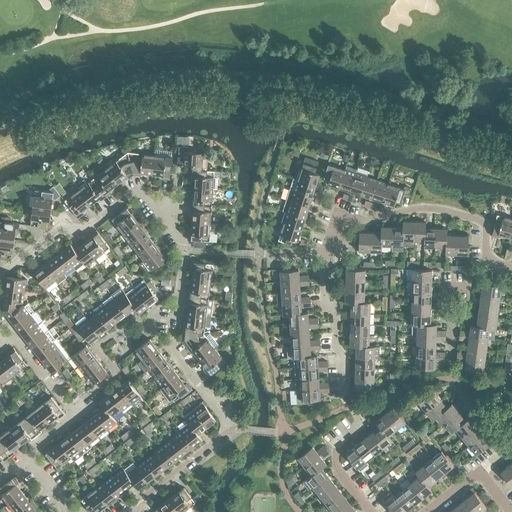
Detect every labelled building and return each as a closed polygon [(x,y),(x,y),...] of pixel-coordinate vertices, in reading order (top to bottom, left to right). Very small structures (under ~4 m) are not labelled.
[(176,135),(176,143),(189,144),(190,136),(176,135)] [(202,170),(207,170),(208,158),(203,158),(203,152),(187,151),(187,146),(179,145),(178,163),(193,164),(192,170),(202,170)] [(151,173),(154,155),(131,152),(132,147),(128,147),(128,151),(134,174),(141,175),(141,172),(151,173)] [(322,149),(319,156),(327,159),(330,152),(322,149)] [(128,151),(106,168),(117,183),(126,176),(128,178),(134,174),(128,151)] [(172,157),(154,155),(151,173),(163,175),(162,178),(169,179),(172,157)] [(297,169),(298,167),(297,167),(293,178),(316,185),(319,174),(315,173),(318,161),(305,157),(301,170),(297,169)] [(339,187),(345,169),(328,164),(324,177),(329,179),(328,183),(339,187)] [(345,169),(339,187),(350,191),(356,173),(357,169),(346,165),(345,169)] [(106,168),(92,178),(106,196),(111,192),(109,189),(117,183),(106,168)] [(202,170),(192,170),(192,176),(195,176),(194,187),(217,188),(218,178),(214,178),(214,170),(207,170),(202,170)] [(356,173),(350,191),(361,194),(367,176),(356,173)] [(367,176),(361,194),(372,198),(377,180),(367,176)] [(92,178),(79,189),(90,204),(99,197),(101,200),(106,196),(92,178)] [(316,185),(293,178),(289,189),(294,190),(312,196),(316,197),(317,192),(314,191),(316,185)] [(388,183),(377,180),(372,198),(382,201),(388,183)] [(403,188),(388,183),(382,201),(394,205),(395,200),(401,202),(404,194),(408,195),(410,187),(404,185),(403,188)] [(35,189),(32,207),(51,209),(53,199),(56,199),(61,195),(57,190),(54,186),(53,185),(46,191),(35,189)] [(212,204),(213,189),(194,188),(193,198),(190,198),(190,205),(216,207),(216,204),(212,204)] [(90,204),(79,189),(65,200),(78,217),(84,213),(82,211),(90,204)] [(294,190),(291,201),(309,207),(312,196),(294,190)] [(309,207),(291,201),(287,212),(305,218),(309,207)] [(216,207),(190,205),(190,211),(193,211),(192,223),(211,224),(212,207),(216,207)] [(123,233),(138,222),(131,213),(133,211),(129,206),(112,219),(123,233)] [(51,209),(32,207),(30,225),(52,227),(53,220),(50,220),(51,209)] [(305,218),(287,212),(283,211),(280,221),(284,223),(302,228),(305,218)] [(510,237),(511,227),(511,217),(497,214),(492,235),(498,237),(499,234),(510,237)] [(0,239),(14,242),(16,230),(18,230),(19,223),(0,220),(0,239)] [(414,240),(414,221),(403,221),(403,227),(403,239),(404,239),(414,240)] [(426,222),(414,221),(414,240),(424,240),(425,228),(426,222)] [(145,231),(138,222),(123,233),(130,242),(145,231)] [(210,241),(210,233),(213,234),(214,224),(211,224),(192,223),(191,232),(188,232),(188,239),(193,240),(193,246),(205,247),(205,240),(210,241)] [(302,228),(284,223),(278,240),(291,244),(293,238),(298,240),(302,228)] [(391,245),(392,227),(381,226),(381,233),(381,245),(391,245)] [(403,227),(392,227),(391,245),(404,246),(404,239),(403,239),(403,227)] [(424,240),(424,246),(436,247),(436,228),(425,228),(424,240)] [(447,228),(436,228),(436,247),(445,247),(446,247),(446,235),(447,235),(447,228)] [(84,243),(95,258),(110,247),(96,230),(91,234),(92,236),(84,243)] [(145,231),(130,242),(137,251),(152,240),(145,231)] [(369,251),(370,232),(359,232),(359,250),(369,251)] [(381,233),(370,232),(369,251),(381,251),(381,245),(381,233)] [(446,247),(445,247),(445,253),(457,254),(458,235),(447,235),(446,235),(446,247)] [(458,235),(457,254),(468,254),(468,235),(458,235)] [(14,242),(0,239),(0,256),(7,258),(8,252),(13,253),(14,242)] [(152,240),(137,251),(144,261),(159,249),(152,240)] [(84,243),(75,250),(85,263),(84,263),(86,265),(95,258),(84,243)] [(75,250),(72,245),(71,244),(61,251),(75,269),(84,263),(85,263),(75,250)] [(116,253),(122,248),(118,244),(113,248),(116,253)] [(125,253),(122,248),(116,253),(119,257),(125,253)] [(159,249),(144,261),(151,270),(166,258),(159,249)] [(75,269),(61,251),(53,258),(67,276),(75,269)] [(67,276),(53,258),(44,265),(58,283),(67,276)] [(192,278),(211,281),(213,264),(191,261),(190,268),(193,268),(192,278)] [(58,283),(44,265),(34,273),(48,291),(58,283)] [(277,282),(309,280),(308,275),(299,276),(298,269),(280,270),(281,281),(277,281),(277,282)] [(346,269),(346,280),(364,281),(365,269),(355,269),(346,269)] [(413,269),(413,280),(431,281),(432,269),(413,269)] [(7,276),(6,287),(24,290),(26,278),(7,276)] [(211,281),(192,278),(190,290),(187,289),(187,295),(208,298),(211,281)] [(146,283),(144,279),(134,286),(149,305),(158,298),(157,296),(161,293),(150,280),(146,283)] [(89,285),(85,280),(80,284),(84,289),(89,285)] [(309,280),(277,282),(277,283),(281,282),(282,292),(300,291),(300,285),(309,284),(309,280)] [(364,291),(364,281),(346,280),(345,291),(364,291)] [(431,281),(413,280),(412,291),(431,291),(431,281)] [(500,296),(501,285),(482,283),(481,294),(500,296)] [(134,286),(126,293),(128,297),(135,306),(135,307),(138,311),(139,312),(149,305),(134,286)] [(6,287),(3,309),(15,306),(16,301),(23,302),(24,290),(6,287)] [(124,291),(115,298),(126,313),(135,307),(135,306),(128,297),(126,293),(124,291)] [(300,291),(282,292),(282,302),(279,303),(310,301),(310,297),(300,297),(300,291)] [(364,302),(364,291),(345,291),(345,302),(351,302),(364,302)] [(431,291),(412,291),(412,302),(431,302),(431,291)] [(481,294),(479,304),(498,307),(500,296),(481,294)] [(71,299),(67,295),(62,298),(66,303),(71,299)] [(126,313),(115,298),(112,295),(103,302),(111,312),(117,320),(126,313)] [(213,299),(208,298),(187,295),(186,302),(189,303),(187,313),(206,316),(211,317),(213,299)] [(310,301),(279,303),(279,304),(282,304),(283,315),(289,314),(289,313),(302,312),(301,307),(311,306),(310,301)] [(111,312),(103,302),(94,309),(97,312),(108,327),(117,320),(111,312)] [(351,302),(351,313),(370,314),(370,302),(364,302),(351,302)] [(430,313),(431,302),(412,302),(411,312),(430,313)] [(34,312),(28,303),(24,306),(24,305),(18,309),(15,306),(3,309),(16,327),(31,315),(34,312)] [(498,307),(479,304),(478,315),(497,317),(498,307)] [(108,327),(97,312),(96,312),(88,319),(99,334),(108,327)] [(289,313),(289,314),(290,324),(286,324),(286,325),(318,322),(318,318),(308,318),(308,312),(302,312),(289,313)] [(430,324),(430,313),(411,312),(411,323),(417,324),(430,324)] [(183,324),(181,340),(204,333),(206,316),(187,313),(186,324),(183,324)] [(351,313),(351,324),(369,324),(370,314),(351,313)] [(31,315),(16,327),(23,335),(38,324),(31,315)] [(497,317),(478,315),(477,325),(489,328),(495,329),(497,317)] [(99,334),(88,319),(85,316),(76,323),(90,342),(99,334)] [(318,327),(318,322),(286,325),(290,325),(291,335),(309,334),(309,328),(318,327)] [(45,333),(38,324),(23,335),(30,345),(45,333)] [(369,324),(351,324),(350,334),(369,335),(369,324)] [(436,324),(430,324),(417,324),(417,334),(445,335),(445,331),(436,330),(436,324)] [(489,328),(477,325),(470,324),(470,331),(460,330),(459,334),(488,338),(489,328)] [(72,341),(77,337),(81,334),(78,329),(73,332),(74,333),(72,334),(73,335),(72,336),(71,338),(71,339),(72,341)] [(49,330),(45,333),(30,345),(37,354),(56,339),(49,330)] [(209,332),(204,333),(181,340),(191,353),(193,351),(200,359),(215,348),(219,344),(209,332)] [(309,334),(291,335),(291,345),(288,345),(288,346),(320,344),(319,340),(310,340),(309,334)] [(369,335),(350,334),(350,346),(356,346),(369,345),(369,335)] [(445,335),(417,334),(417,345),(435,346),(436,340),(445,340),(445,335)] [(488,338),(459,334),(459,339),(468,340),(467,346),(486,349),(488,338)] [(142,359),(157,347),(150,338),(135,350),(142,359)] [(63,348),(56,339),(37,354),(44,363),(63,348)] [(78,365),(93,354),(86,344),(71,356),(78,365)] [(320,344),(288,346),(286,346),(287,358),(298,357),(317,356),(317,355),(311,355),(310,349),(320,349),(320,344)] [(356,346),(356,356),(375,357),(375,345),(369,345),(356,346)] [(435,352),(435,346),(417,345),(416,356),(445,357),(445,352),(435,352)] [(486,349),(467,346),(467,352),(457,351),(457,356),(485,360),(486,349)] [(10,354),(1,361),(13,375),(27,364),(13,347),(8,352),(10,354)] [(157,347),(142,359),(149,368),(164,357),(157,347)] [(63,348),(44,363),(51,371),(58,366),(70,357),(63,348)] [(226,362),(215,348),(200,359),(206,368),(204,370),(208,375),(226,362)] [(100,363),(93,354),(78,365),(85,374),(100,363)] [(317,361),(317,356),(298,357),(299,366),(296,367),(327,365),(327,361),(317,361)] [(375,357),(356,356),(355,367),(374,368),(375,357)] [(435,361),(444,361),(445,361),(445,357),(416,356),(416,367),(435,368),(435,361)] [(485,360),(457,356),(456,360),(465,362),(464,368),(483,371),(485,360)] [(164,357),(149,368),(156,377),(171,366),(164,357)] [(0,385),(13,375),(1,361),(0,361),(0,385)] [(107,372),(100,363),(85,374),(93,384),(107,372)] [(327,365),(296,367),(294,367),(295,378),(300,378),(319,377),(318,371),(328,370),(327,365)] [(171,366),(156,377),(163,386),(178,375),(171,366)] [(355,367),(355,378),(374,378),(374,368),(355,367)] [(178,375),(163,386),(160,389),(171,403),(179,396),(191,387),(187,381),(184,383),(178,375)] [(319,377),(300,378),(301,388),(297,388),(297,389),(329,387),(328,382),(319,383),(319,377)] [(374,378),(355,378),(355,389),(374,390),(374,378)] [(118,387),(130,402),(139,395),(128,380),(118,387)] [(130,402),(118,387),(109,394),(123,412),(132,405),(130,402)] [(191,387),(179,396),(181,398),(181,399),(193,389),(192,389),(191,387)] [(320,392),(329,391),(329,387),(297,389),(296,389),(297,404),(309,403),(309,402),(309,400),(320,399),(320,392)] [(425,411),(440,399),(433,390),(418,402),(425,411)] [(123,412),(109,394),(100,401),(101,403),(104,407),(114,420),(115,419),(123,412)] [(51,396),(37,407),(49,422),(57,415),(59,418),(65,413),(51,396)] [(447,407),(440,399),(425,411),(432,419),(437,416),(447,407)] [(202,401),(192,408),(206,426),(216,419),(202,401)] [(451,403),(447,407),(437,416),(443,423),(458,412),(451,403)] [(49,422),(37,407),(23,418),(37,435),(42,431),(40,428),(49,422)] [(114,420),(104,407),(96,414),(107,429),(117,422),(115,419),(114,420)] [(393,407),(384,414),(396,429),(405,422),(399,415),(393,407)] [(206,426),(192,408),(183,415),(187,421),(190,424),(198,433),(206,426)] [(458,412),(443,423),(451,433),(456,429),(465,420),(458,412)] [(96,414),(87,421),(98,436),(107,429),(96,414)] [(396,429),(384,414),(375,421),(379,426),(388,435),(396,429)] [(470,416),(465,420),(456,429),(462,437),(477,425),(470,416)] [(23,418),(10,428),(21,443),(30,437),(32,439),(37,435),(23,418)] [(98,436),(87,421),(78,428),(89,443),(98,436)] [(190,424),(187,421),(179,428),(181,431),(193,446),(202,439),(198,433),(190,424)] [(484,434),(477,425),(462,437),(469,446),(484,434)] [(388,435),(379,426),(371,432),(383,447),(392,440),(388,435)] [(21,443),(10,428),(0,435),(0,443),(9,456),(15,452),(13,450),(21,443)] [(91,446),(89,443),(78,428),(69,435),(82,453),(91,446)] [(193,446),(181,431),(172,438),(184,453),(193,446)] [(383,447),(371,432),(363,439),(374,454),(383,447)] [(473,457),(491,442),(484,434),(469,446),(466,448),(473,457)] [(82,453),(69,435),(60,442),(71,457),(74,460),(83,454),(82,453)] [(184,453),(172,438),(163,445),(175,460),(184,453)] [(363,439),(354,446),(366,461),(374,454),(363,439)] [(71,457),(60,442),(51,448),(49,446),(44,450),(57,468),(71,457)] [(0,443),(0,459),(2,458),(4,460),(9,456),(0,443)] [(163,445),(154,452),(166,467),(175,460),(163,445)] [(302,468),(327,449),(324,445),(316,451),(312,446),(297,457),(304,466),(301,468),(302,468)] [(366,461),(354,446),(345,453),(357,468),(366,461)] [(329,452),(327,449),(302,468),(302,469),(305,467),(311,474),(321,467),(326,463),(322,458),(329,452)] [(432,457),(444,472),(453,465),(441,450),(432,457)] [(166,467),(154,452),(145,459),(157,474),(166,467)] [(444,472),(432,457),(424,464),(436,479),(444,472)] [(157,474),(145,459),(136,466),(148,481),(157,474)] [(436,479),(424,464),(415,471),(419,476),(428,485),(436,479)] [(134,482),(127,473),(121,465),(112,472),(113,474),(125,489),(134,483),(134,482)] [(511,485),(511,468),(509,465),(500,472),(511,486),(511,485)] [(148,481),(136,466),(127,473),(134,482),(134,483),(135,485),(138,488),(148,481)] [(321,467),(311,474),(306,478),(313,487),(328,475),(321,467)] [(125,489),(113,474),(104,481),(116,496),(125,489)] [(328,475),(313,487),(320,495),(334,484),(328,475)] [(0,493),(8,504),(23,492),(16,484),(19,482),(14,476),(0,487),(0,493)] [(428,485),(419,476),(411,482),(423,497),(431,490),(428,485)] [(104,481),(95,488),(107,503),(116,496),(104,481)] [(411,482),(403,489),(414,504),(423,497),(411,482)] [(341,492),(334,484),(320,495),(327,504),(341,492)] [(169,498),(180,511),(182,511),(195,502),(192,497),(184,487),(169,498)] [(107,503),(95,488),(81,499),(90,511),(100,511),(98,510),(107,503)] [(403,489),(394,496),(406,511),(414,504),(403,489)] [(23,492),(8,504),(14,511),(25,511),(36,504),(32,499),(30,501),(23,492)] [(333,511),(348,501),(341,492),(327,504),(333,511)] [(474,492),(465,498),(476,511),(478,511),(486,506),(474,492)] [(198,493),(192,497),(195,502),(202,497),(198,493)] [(403,511),(406,511),(394,496),(385,503),(392,511),(403,511)] [(180,511),(169,498),(155,509),(156,509),(157,511),(180,511)] [(476,511),(465,498),(457,505),(462,511),(476,511)] [(351,511),(355,509),(348,501),(333,511),(351,511)]
